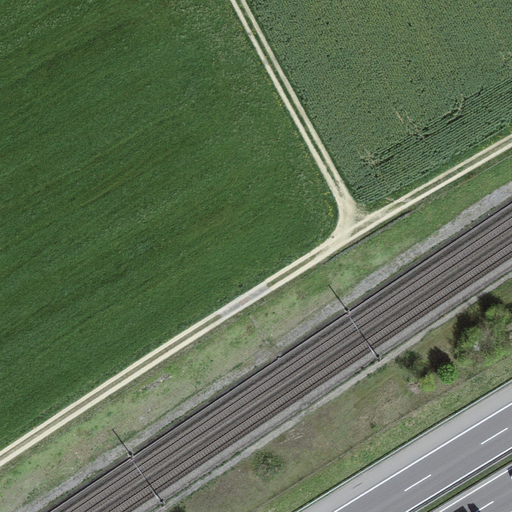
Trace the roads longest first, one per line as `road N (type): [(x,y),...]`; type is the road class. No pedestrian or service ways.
road 1 (track): [(0,458),(511,139)]
road 2 (track): [(360,228),(238,0)]
road 3 (motorway): [(511,425),(369,511)]
